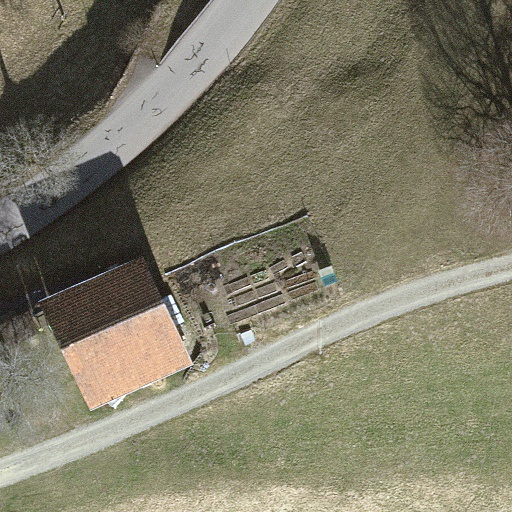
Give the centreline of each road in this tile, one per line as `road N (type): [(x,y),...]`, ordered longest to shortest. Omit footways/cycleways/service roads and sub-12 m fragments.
road 1 (track): [(0,472),(332,328),(511,273)]
road 2 (tertiary): [(0,224),(98,164),(246,0)]
